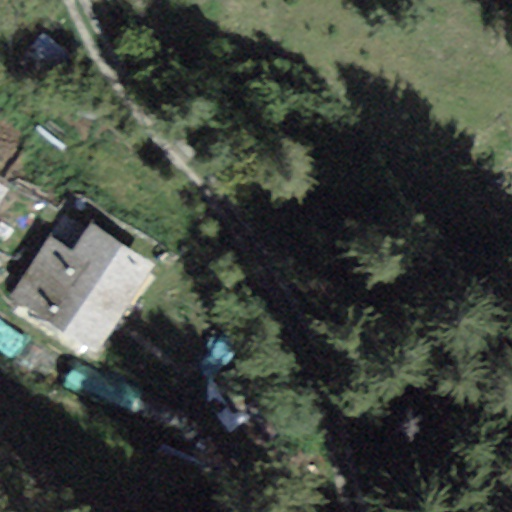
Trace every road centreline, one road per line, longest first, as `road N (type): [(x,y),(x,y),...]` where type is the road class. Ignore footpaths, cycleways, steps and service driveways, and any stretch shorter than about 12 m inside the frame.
road 1 (track): [(364,511),(301,334),(242,228),(86,27),(77,0)]
road 2 (track): [(0,482),(215,503),(224,511)]
